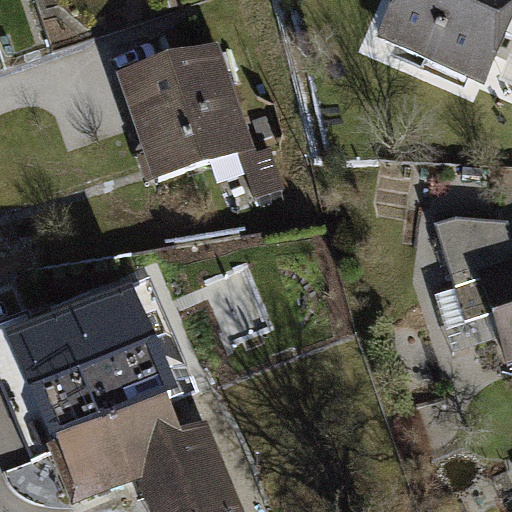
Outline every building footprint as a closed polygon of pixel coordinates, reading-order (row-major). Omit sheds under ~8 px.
[(511,0),(383,0),(373,23),(482,73),(502,29),(511,33),(511,0)] [(118,81),(155,188),(240,159),(255,203),(286,193),(272,151),(257,156),(219,46),(118,81)] [(476,259),(503,350),(511,347),(511,245),(502,211),(452,208),(430,214),(446,268),(476,259)] [(0,389),(31,465),(48,458),(169,408),(200,395),(152,279),(120,292),(122,299),(95,310),(91,298),(52,315),(54,319),(34,327),(29,314),(0,325),(0,389)] [(70,509),(140,480),(190,460),(181,438),(169,408),(48,458),(70,509)] [(243,511),(208,427),(181,438),(190,460),(140,480),(153,511),(243,511)]
